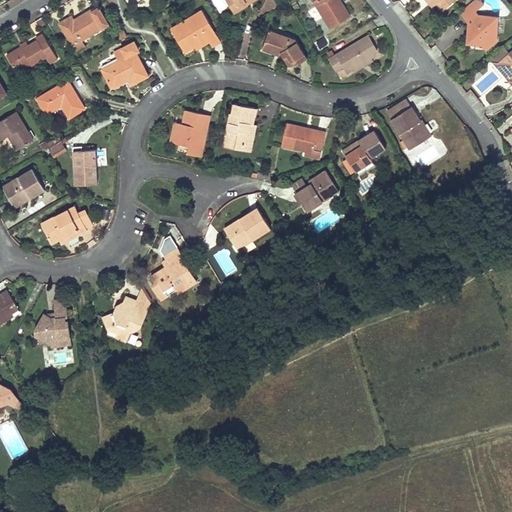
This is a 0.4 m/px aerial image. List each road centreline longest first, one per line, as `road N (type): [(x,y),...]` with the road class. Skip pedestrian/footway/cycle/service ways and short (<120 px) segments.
road 1 (residential): [(130,167),(135,123),(179,78),(207,69),(244,73),(349,98),(382,89),(421,56)]
road 2 (residential): [(10,261),(76,266),(104,251),(125,211),(130,167)]
road 3 (residential): [(511,210),(487,138),(421,56)]
